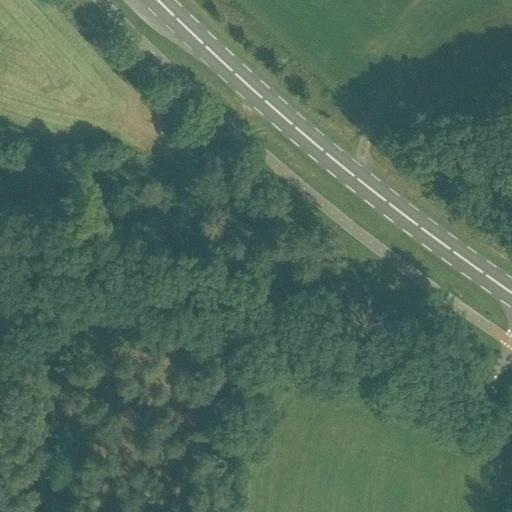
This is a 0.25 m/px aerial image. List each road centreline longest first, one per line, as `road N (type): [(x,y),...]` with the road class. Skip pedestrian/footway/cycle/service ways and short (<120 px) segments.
road 1 (unclassified): [(511,353),(481,377),(456,375),(0,231)]
road 2 (primary): [(511,294),(367,197),(220,72),(150,0)]
